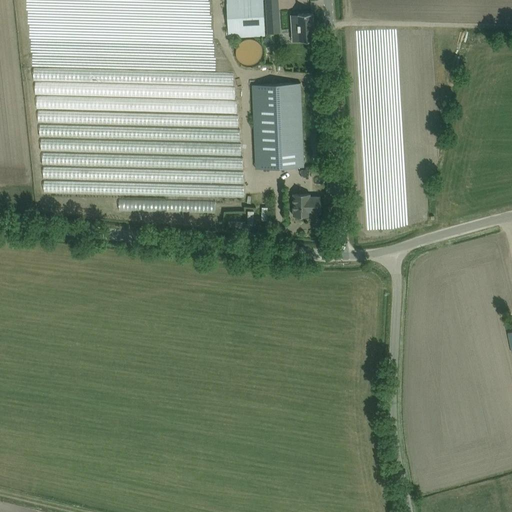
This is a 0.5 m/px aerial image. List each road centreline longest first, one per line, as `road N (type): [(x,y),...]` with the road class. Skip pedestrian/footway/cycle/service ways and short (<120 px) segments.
road 1 (unclassified): [(346,256),(0,219)]
road 2 (unclassified): [(407,511),(388,413),(398,250)]
road 3 (unclassified): [(346,256),(332,0)]
